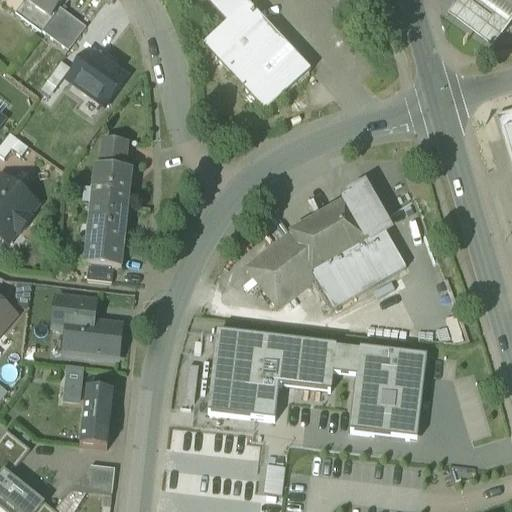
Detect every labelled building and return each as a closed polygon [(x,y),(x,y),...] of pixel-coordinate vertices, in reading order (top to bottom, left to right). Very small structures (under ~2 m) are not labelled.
[(26,0),(32,5),(21,20),(41,34),(42,33),(59,10),(65,0),(26,0)] [(204,0),(212,8),(221,0),(204,0)] [(311,74),(242,0),(221,0),(212,8),(228,26),(204,48),(267,115),(290,93),(304,81),(311,74)] [(511,24),(511,0),(461,0),(447,19),(491,52),(511,24)] [(85,29),(59,10),(42,33),(68,52),(85,29)] [(111,72),(89,56),(69,84),(105,109),(125,82),(124,81),(125,79),(112,70),(111,72)] [(511,119),(502,122),(505,133),(504,133),(511,157),(511,119)] [(73,145),(41,122),(23,146),(56,170),(73,145)] [(127,147),(103,144),(100,170),(125,173),(127,147)] [(100,170),(95,169),(93,190),(98,191),(96,208),(128,212),(133,174),(125,173),(100,170)] [(38,208),(2,180),(0,181),(0,241),(8,247),(17,234),(21,237),(31,223),(28,220),(38,208)] [(383,217),(365,186),(346,196),(348,200),(340,204),(342,207),(368,247),(386,238),(394,235),(386,222),(383,217)] [(308,227),(291,238),(291,239),(247,272),(279,312),(316,283),(317,283),(313,276),(368,247),(342,207),(308,227)] [(96,208),(91,208),(84,268),(89,269),(113,272),(121,273),(128,212),(96,208)] [(368,247),(313,276),(317,283),(316,283),(333,313),(406,272),(386,238),(368,247)] [(113,272),(89,269),(87,284),(112,286),(113,272)] [(56,362),(118,368),(122,324),(91,321),(93,302),(51,299),(48,335),(59,336),(56,362)] [(0,333),(14,317),(0,305),(0,333)] [(217,335),(207,418),(273,426),(278,389),(330,396),(332,379),(335,353),(335,350),(217,335)] [(347,436),(416,444),(419,422),(420,412),(425,361),(356,352),(356,355),(353,382),(347,436)] [(356,355),(335,353),(332,379),(353,382),(356,355)] [(85,409),(81,448),(106,450),(111,393),(79,390),(81,369),(63,368),(59,407),(85,409)] [(30,454),(6,434),(0,441),(0,454),(18,469),(30,454)] [(0,454),(0,511),(1,511),(41,511),(45,507),(10,479),(18,469),(0,454)] [(115,472),(91,470),(73,492),(112,497),(115,472)]
